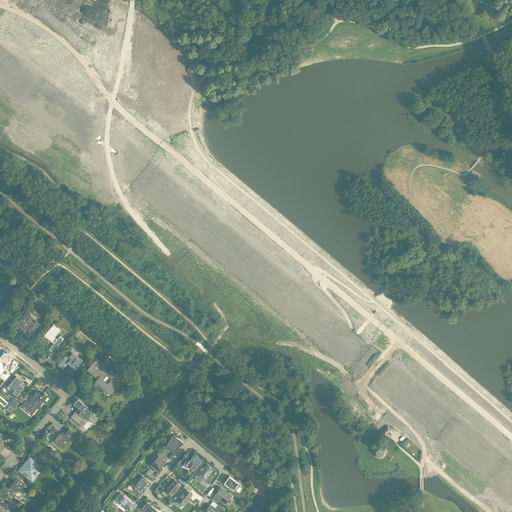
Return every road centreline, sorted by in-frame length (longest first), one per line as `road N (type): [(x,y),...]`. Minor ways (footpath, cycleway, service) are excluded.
road 1 (motorway): [(0,74),(511,495)]
road 2 (motorway): [(511,471),(0,52)]
road 3 (unknown): [(0,164),(50,215),(152,288),(293,414),(318,511)]
road 4 (residential): [(0,476),(64,398),(0,336)]
road 5 (residential): [(195,511),(225,471),(189,440),(147,492)]
